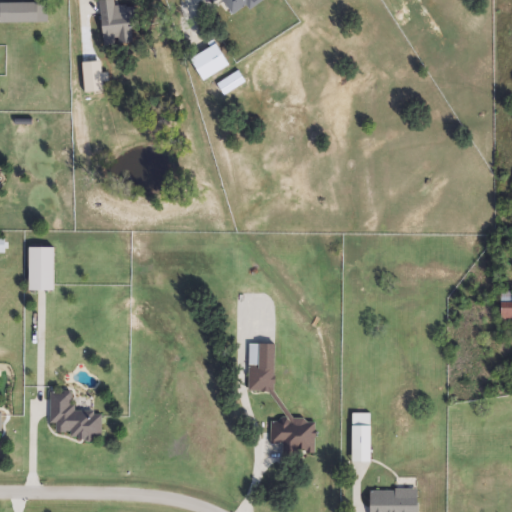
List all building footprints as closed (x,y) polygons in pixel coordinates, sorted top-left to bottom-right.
[(260,0),(233,18),(221,0),(260,0)] [(0,4),(37,4),(37,23),(0,23),(0,4)] [(245,82),(224,97),(217,86),(238,72),(245,82)] [(54,248),(54,291),(29,291),(29,248),(54,248)] [(511,324),(500,324),(500,291),(511,291),(511,324)] [(274,345),(274,393),(249,393),(249,345),(274,345)] [(49,425),(50,392),(73,393),(73,412),(102,413),(101,439),(57,437),(57,425),(49,425)] [(371,463),(352,463),(352,414),(371,414),(371,463)] [(314,454),(298,453),(298,463),(284,461),(285,445),(270,443),(272,422),(283,423),(284,418),(317,421),(314,454)] [(417,491),(417,511),(369,511),(369,491),(417,491)]
